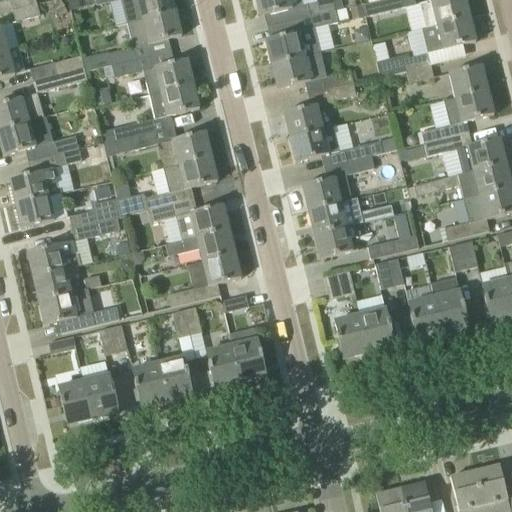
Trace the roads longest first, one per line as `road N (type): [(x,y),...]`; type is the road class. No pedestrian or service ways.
road 1 (residential): [(311,448),(202,0)]
road 2 (residential): [(50,511),(311,448)]
road 3 (residential): [(311,448),(511,397)]
road 4 (residential): [(42,511),(0,347)]
